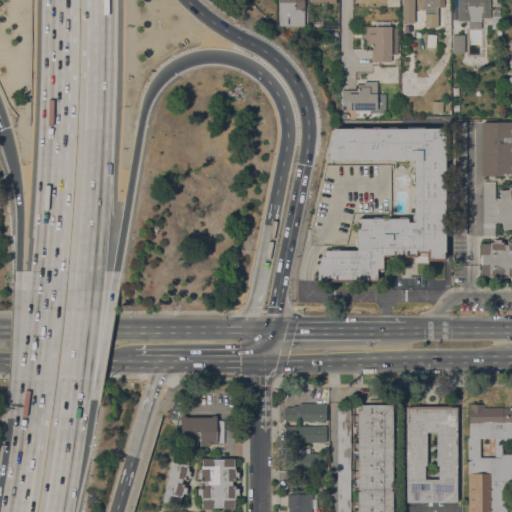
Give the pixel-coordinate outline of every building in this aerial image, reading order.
[(279,0),(304,0),(304,26),(279,26),(279,0)] [(402,0),(444,0),(444,7),(437,7),(437,26),(426,26),(426,14),(425,14),(425,10),(414,10),(414,23),(402,23),(402,0)] [(452,19),(452,7),(458,7),(458,0),(490,0),(490,18),(481,18),(481,27),(469,28),(469,21),(459,21),(458,19),(452,19)] [(492,16),(501,16),(501,29),(492,29),(492,16)] [(320,20),(320,29),(308,29),(307,21),(320,20)] [(398,54),(391,54),(391,61),(372,61),(372,45),(366,46),(366,39),(363,39),(363,26),(376,26),(376,21),(390,21),(390,27),(397,27),(398,54)] [(338,40),(330,40),(330,31),(338,31),(338,40)] [(464,52),(452,52),(452,34),(464,34),(464,52)] [(386,93),(386,113),(369,113),(369,109),(342,110),(342,90),(357,90),(357,84),(364,84),(364,81),(377,81),(377,93),(386,93)] [(467,176),(455,176),(454,122),(466,122),(467,176)] [(482,122),(511,122),(511,137),(511,143),(511,173),(511,176),(482,176),(482,122)] [(354,128),(354,127),(362,127),(362,129),(372,129),(372,127),(380,127),(380,129),(388,129),(388,127),(396,127),(396,130),(407,129),(407,127),(424,127),(424,129),(445,128),(445,137),(446,136),(447,144),(445,144),(445,154),(446,154),(446,162),(445,162),(445,175),(446,175),(447,183),(445,183),(445,197),(446,197),(447,205),(445,205),(445,214),(446,214),(447,222),(445,222),(445,237),(446,237),(446,245),(445,245),(445,260),(427,261),(426,252),(417,252),(417,257),(405,257),(405,256),(384,256),(384,270),(378,270),(378,281),(318,281),(318,272),(321,256),(325,257),(325,251),(331,250),(331,249),(339,249),(339,251),(358,250),(358,246),(356,246),(356,239),(357,239),(357,219),(373,218),(373,217),(380,217),(380,219),(399,219),(399,217),(407,216),(407,218),(408,218),(408,222),(413,222),(413,215),(415,215),(414,205),(413,205),(413,199),(414,199),(414,183),(413,183),(413,175),(414,175),(414,170),(413,170),(413,162),(414,162),(414,159),(404,159),(404,160),(396,161),(396,159),(386,159),(386,160),(377,161),(377,159),(369,159),(369,161),(361,161),(361,159),(351,159),(351,161),(343,161),(343,159),(329,159),(329,144),(331,144),(331,141),(333,141),(333,129),(354,128)] [(391,165),(391,213),(353,213),(346,245),(310,245),(312,236),(310,235),(326,165),(391,165)] [(483,181),(495,181),(495,198),(500,198),(499,190),(502,189),(503,190),(509,189),(509,186),(511,186),(511,229),(503,230),(503,223),(495,223),(495,235),(483,236),(483,181)] [(466,234),(454,234),(454,193),(467,193),(466,234)] [(481,243),(488,243),(491,243),(491,242),(494,242),(494,239),(501,239),(501,242),(503,242),(503,244),(508,244),(508,242),(510,242),(510,239),(511,239),(511,280),(510,280),(510,278),(508,278),(508,274),(503,274),(503,278),(501,278),(501,280),(494,280),(494,276),(481,276),(481,243)] [(326,403),(326,421),(285,421),(285,419),(284,419),(284,408),(285,408),(285,407),(293,407),(293,405),(297,405),(297,404),(299,404),(299,403),(326,403)] [(338,511),(338,405),(350,405),(350,511),(358,511),(358,404),(393,404),(393,511),(338,511)] [(467,511),(467,437),(469,437),(469,408),(470,408),(470,404),(483,404),(483,408),(511,408),(511,442),(502,442),(502,454),(511,454),(511,511),(467,511)] [(407,502),(406,406),(457,406),(457,502),(407,502)] [(186,415),(186,417),(212,417),(212,415),(216,415),(216,420),(224,420),(224,442),(216,442),(216,444),(208,444),(208,446),(200,446),(200,432),(197,432),(197,446),(180,446),(180,415),(186,415)] [(285,442),(285,426),(327,425),(327,442),(285,442)] [(174,448),(190,451),(187,467),(188,468),(187,471),(190,472),(189,478),(186,477),(186,479),(182,479),(181,484),(185,484),(184,487),(187,488),(186,494),(183,493),(182,496),(181,495),(179,506),(162,503),(174,448)] [(285,453),(326,453),(326,469),(285,469),(285,453)] [(235,458),(235,469),(236,469),(236,472),(239,472),(239,478),(236,478),(236,481),(232,481),(232,485),(236,485),(236,489),(239,489),(239,495),(236,495),(236,498),(234,498),(234,508),(202,509),(202,498),(200,498),(200,495),(198,495),(198,488),(201,488),(201,486),(204,486),(204,481),(201,481),(201,478),(198,478),(198,472),(200,472),(200,468),(202,468),(202,458),(235,458)] [(312,511),(289,511),(289,507),(288,507),(288,494),(312,494),(312,511)]
